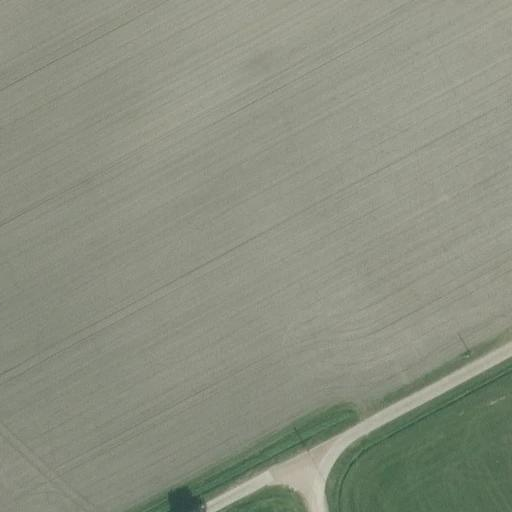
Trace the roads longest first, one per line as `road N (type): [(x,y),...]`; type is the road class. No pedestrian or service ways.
road 1 (unclassified): [(323,468),(354,432),(511,346)]
road 2 (unclassified): [(200,511),(270,474),(323,468)]
